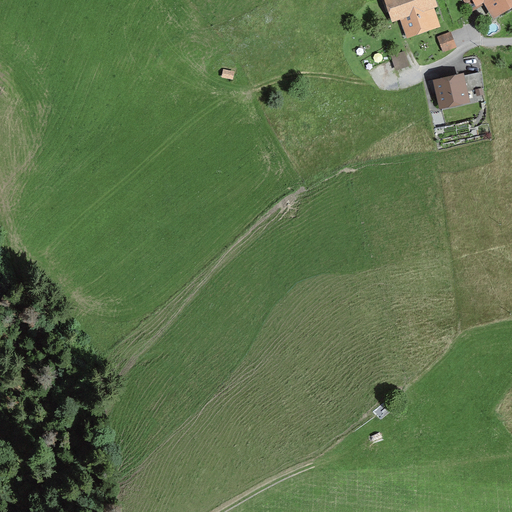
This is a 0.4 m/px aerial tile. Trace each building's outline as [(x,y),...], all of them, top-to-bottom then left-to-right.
[(387,0),(394,19),(404,15),(410,32),(439,22),(433,6),(435,5),(432,0),(387,0)] [(511,0),(476,0),(478,3),(482,0),(487,0),(495,12),(511,1),(511,0)] [(450,32),(438,37),(443,52),(456,47),(450,32)] [(392,55),(398,67),(411,61),(405,49),(392,55)] [(461,77),(437,82),(442,105),(466,100),(461,77)]
